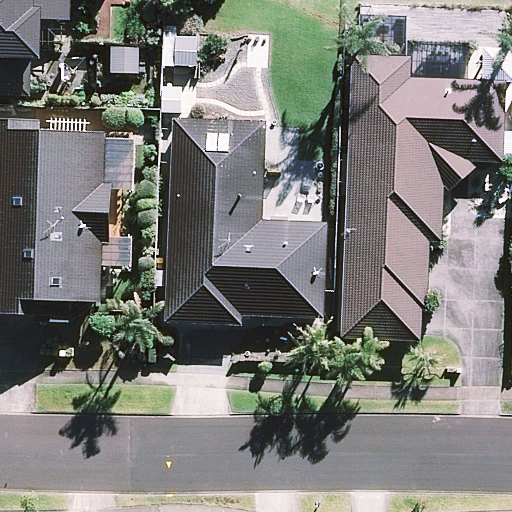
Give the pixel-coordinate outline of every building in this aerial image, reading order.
[(0,0),(0,102),(38,104),(39,72),(45,72),(46,29),(78,30),(79,4),(122,5),(121,0),(0,0)] [(176,36),(170,36),(169,73),(200,75),(202,26),(177,25),(176,36)] [(145,49),(109,47),(107,79),(143,81),(145,49)] [(91,61),(50,59),(48,99),(89,101),(91,61)] [(448,250),(450,191),(456,198),(481,176),(477,171),(510,172),(511,111),(511,89),(419,86),(419,66),(361,63),(349,347),(426,350),(427,317),(435,318),(438,250),(448,250)] [(273,128),(179,125),(172,331),(250,334),(250,326),(332,328),(335,230),(269,228),(273,128)] [(0,127),(0,321),(46,324),(46,331),(76,332),(77,311),(107,312),(109,249),(115,250),(118,192),(111,192),(113,142),(47,140),(48,129),(0,127)]
